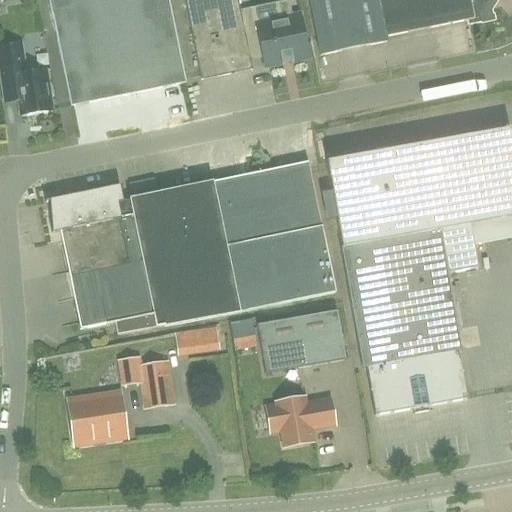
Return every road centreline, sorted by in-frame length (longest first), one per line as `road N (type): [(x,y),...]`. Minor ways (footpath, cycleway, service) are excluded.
road 1 (unclassified): [(3,511),(14,357),(4,203),(21,172),(511,69)]
road 2 (unclassified): [(255,511),(511,474)]
